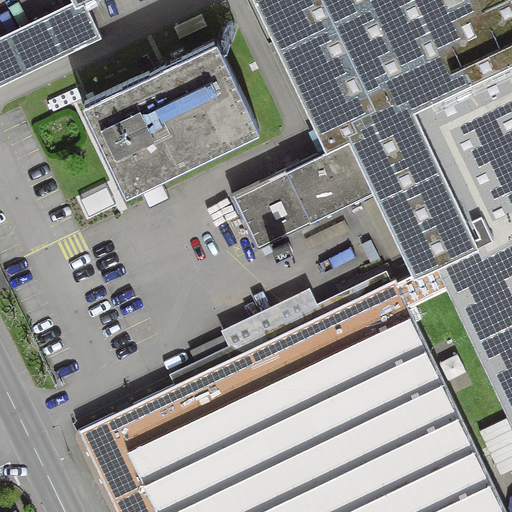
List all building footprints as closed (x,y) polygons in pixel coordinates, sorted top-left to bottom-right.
[(401,91),(511,39),(511,0),(76,0),(76,1),(0,36),(0,84),(102,37),(85,1),(87,0),(259,0),(331,151),(235,196),(258,245),(380,188),(418,270),(433,263),(431,260),(472,241),(401,91)] [(214,39),(80,103),(123,194),(257,130),(214,39)] [(511,39),(401,91),(472,241),(431,260),(433,263),(418,270),(394,282),(403,302),(442,283),(511,428),(511,39)] [(270,249),(273,256),(289,249),(286,242),(270,249)] [(503,511),(403,302),(394,282),(392,279),(77,429),(116,511),(503,511)]
